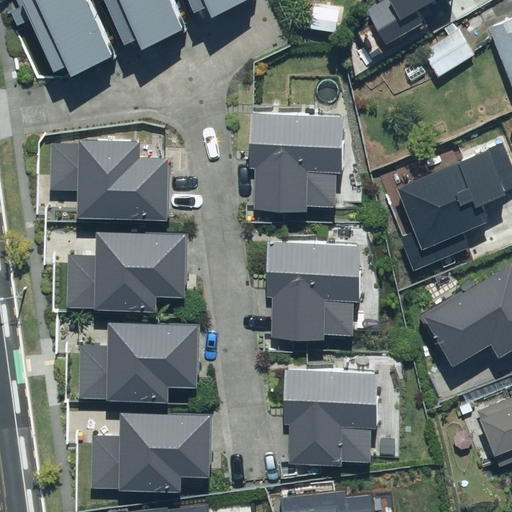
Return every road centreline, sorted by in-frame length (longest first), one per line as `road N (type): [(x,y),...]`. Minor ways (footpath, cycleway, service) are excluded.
road 1 (residential): [(260,466),(198,65)]
road 2 (residential): [(198,65),(170,78),(0,109)]
